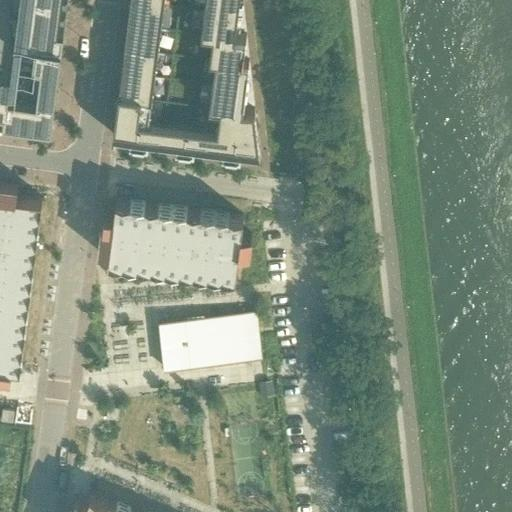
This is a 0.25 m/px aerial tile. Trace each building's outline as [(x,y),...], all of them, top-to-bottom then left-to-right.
[(0,0),(0,125),(4,123),(4,121),(4,120),(5,120),(51,126),(53,110),(54,108),(56,91),(56,88),(59,69),(59,67),(61,47),(67,0),(0,0)] [(128,17),(128,19),(161,24),(164,0),(163,0),(130,0),(130,1),(130,2),(131,3),(129,15),(128,15),(128,16),(128,17)] [(205,0),(205,5),(238,9),(239,5),(243,5),(243,0),(205,0)] [(205,5),(201,30),(213,32),(246,36),(246,34),(235,32),(236,28),(240,29),(242,13),(238,12),(238,9),(205,5)] [(128,19),(125,43),(158,48),(161,24),(128,19)] [(213,32),(210,55),(216,56),(249,61),(249,58),(243,58),(246,36),(213,32)] [(125,43),(122,67),(155,72),(158,48),(125,43)] [(216,56),(213,79),(246,83),(246,79),(248,80),(249,72),(247,72),(249,61),(216,56)] [(122,67),(119,91),(152,95),(155,72),(122,67)] [(213,79),(210,102),(243,106),(245,92),(247,93),(248,85),(246,84),(246,83),(213,79)] [(116,110),(116,114),(149,118),(152,95),(119,91),(118,94),(118,95),(118,96),(119,96),(118,99),(117,108),(116,108),(116,109),(116,110)] [(210,102),(207,125),(257,132),(255,107),(243,106),(210,102)] [(116,114),(113,134),(130,136),(129,142),(130,142),(131,142),(131,143),(132,143),(133,142),(139,143),(145,144),(145,145),(146,144),(147,144),(147,145),(148,145),(148,139),(153,139),(176,142),(176,148),(177,148),(177,149),(178,149),(179,148),(184,149),(191,150),(191,151),(192,150),(193,150),(194,150),(194,151),(195,145),(210,147),(223,148),(222,154),(223,154),(224,154),(224,155),(225,155),(225,154),(232,155),(237,156),(237,157),(238,157),(238,156),(239,156),(240,157),(241,151),(260,153),(257,132),(207,125),(149,118),(116,114)] [(0,373),(11,375),(12,365),(20,366),(20,365),(28,309),(39,225),(42,196),(16,193),(0,190),(0,373)] [(109,260),(235,275),(243,214),(116,197),(114,213),(104,211),(99,249),(110,250),(109,260)] [(256,309),(160,320),(165,368),(261,358),(256,309)] [(106,417),(117,418),(119,407),(107,405),(106,417)] [(3,408),(1,420),(13,421),(14,409),(3,408)] [(77,495),(69,511),(140,511),(90,491),(87,499),(77,495)]
